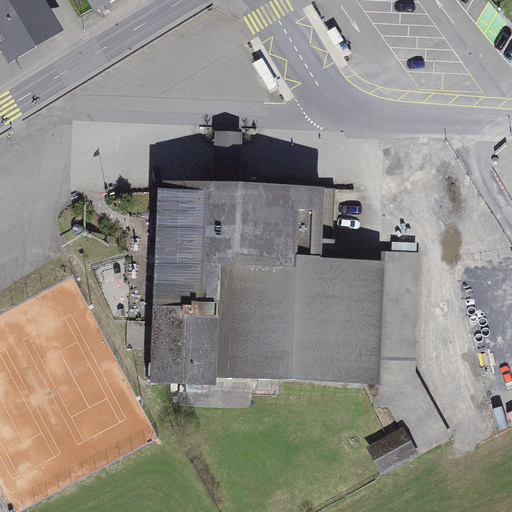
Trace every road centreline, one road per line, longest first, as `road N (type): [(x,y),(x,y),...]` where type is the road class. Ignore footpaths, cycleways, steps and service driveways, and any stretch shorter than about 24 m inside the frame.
road 1 (residential): [(265,0),(321,91),(342,110),(377,120),(511,127)]
road 2 (secondary): [(0,112),(184,0)]
